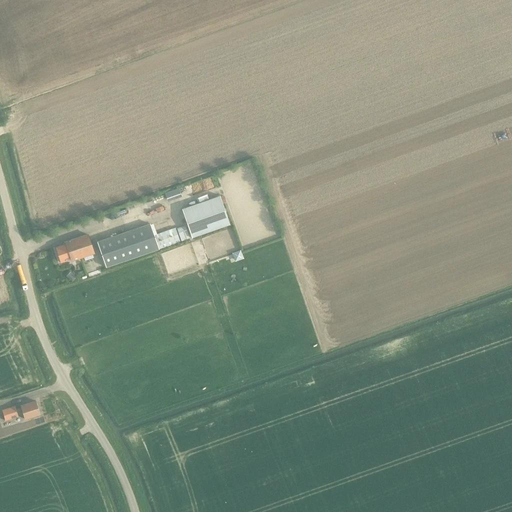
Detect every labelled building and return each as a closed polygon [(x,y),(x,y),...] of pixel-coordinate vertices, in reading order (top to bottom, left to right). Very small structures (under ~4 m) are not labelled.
[(219,187),(215,176),(203,180),(207,192),(219,187)] [(179,188),(165,193),(168,202),(182,197),(179,188)] [(220,196),(182,209),(192,238),(230,225),(220,196)] [(106,267),(144,254),(181,241),(176,228),(154,235),(150,224),(135,229),(97,242),(106,267)] [(72,261),(94,254),(88,235),(65,242),(66,244),(56,248),(61,263),(71,260),(72,261)] [(241,250),(234,253),(237,260),(244,257),(241,250)] [(25,419),(40,415),(36,401),(21,406),(21,408),(16,410),(15,407),(3,411),(6,421),(18,417),(18,416),(23,414),(25,419)]
